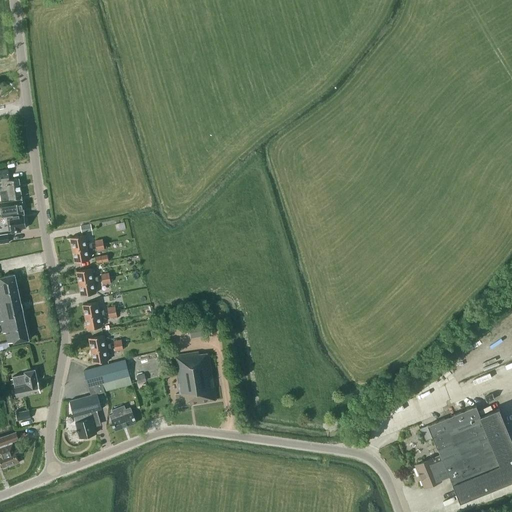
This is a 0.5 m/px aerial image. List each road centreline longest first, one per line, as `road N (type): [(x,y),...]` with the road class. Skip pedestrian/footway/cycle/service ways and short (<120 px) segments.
road 1 (tertiary): [(56,472),(50,430),(64,338),(13,0)]
road 2 (tertiary): [(399,511),(383,472),(365,455),(203,430),(159,431),(56,472)]
